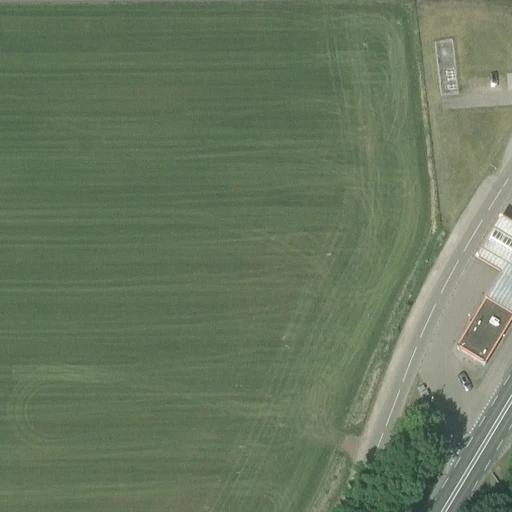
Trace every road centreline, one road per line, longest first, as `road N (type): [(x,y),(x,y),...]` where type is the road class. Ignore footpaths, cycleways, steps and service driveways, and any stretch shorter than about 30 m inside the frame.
road 1 (unclassified): [(346,511),(447,280),(511,175)]
road 2 (primary): [(443,511),(511,398)]
